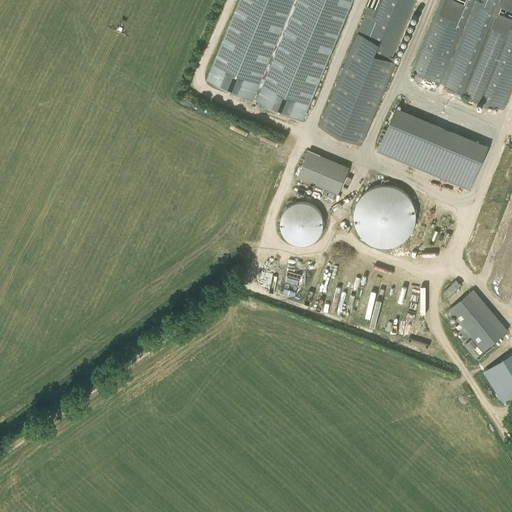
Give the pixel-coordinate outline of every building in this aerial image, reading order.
[(353,0),(238,0),(206,80),(303,120),(353,0)] [(368,0),(364,11),(366,11),(352,45),(357,47),(390,61),(415,0),(368,0)] [(511,0),(439,0),(410,71),(504,109),(511,88),(511,0)] [(394,110),(377,151),(471,189),(488,148),(394,110)] [(338,193),(349,165),(307,148),(296,176),(338,193)] [(356,236),(383,244),(406,243),(414,219),(412,193),(386,185),(365,186),(361,198),(362,203),(355,224),(356,236)] [(316,244),(321,205),(286,200),(280,239),(316,244)] [(506,344),(500,336),(508,329),(473,288),(449,309),(483,351),(491,344),(498,351),(506,344)] [(507,400),(511,396),(511,357),(489,373),(507,400)]
